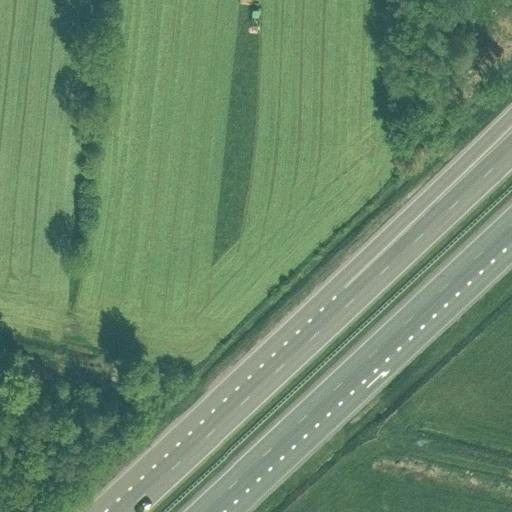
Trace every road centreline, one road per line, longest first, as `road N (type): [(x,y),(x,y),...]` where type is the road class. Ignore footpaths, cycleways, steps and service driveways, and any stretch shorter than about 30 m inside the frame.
road 1 (trunk): [(198,511),(511,221)]
road 2 (trunk): [(353,298),(124,511)]
road 3 (trunk): [(511,121),(353,298)]
road 4 (trunk): [(511,148),(353,298)]
road 5 (track): [(0,351),(158,387)]
road 6 (track): [(511,471),(376,437)]
